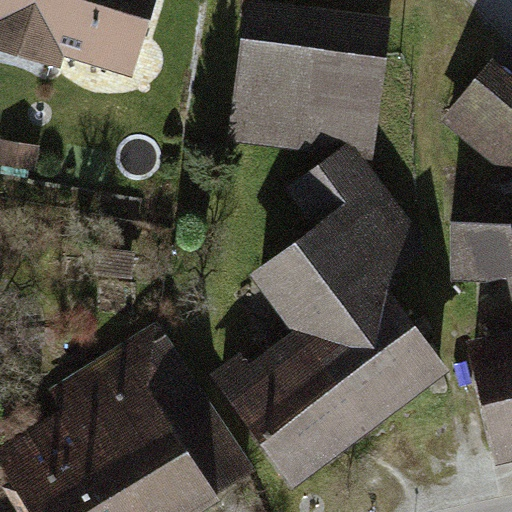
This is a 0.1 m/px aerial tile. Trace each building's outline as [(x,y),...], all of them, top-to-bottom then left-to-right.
[(150,0),(0,0),(0,26),(130,66),(150,0)] [(378,8),(301,0),(250,0),(237,128),(363,141),(378,8)] [(511,81),(498,69),(458,115),(511,161),(511,81)] [(357,215),(251,295),(290,347),(235,388),(306,481),(435,384),(377,306),(408,282),(357,215)] [(511,336),(481,344),(505,452),(511,450),(511,336)] [(166,356),(9,455),(44,511),(170,511),(239,469),(166,356)]
